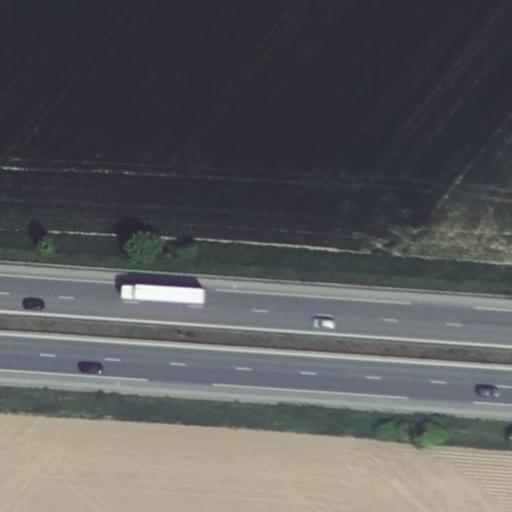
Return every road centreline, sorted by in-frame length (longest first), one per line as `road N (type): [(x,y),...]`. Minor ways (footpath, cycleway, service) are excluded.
road 1 (motorway): [(0,353),(511,388)]
road 2 (motorway): [(511,328),(0,293)]
